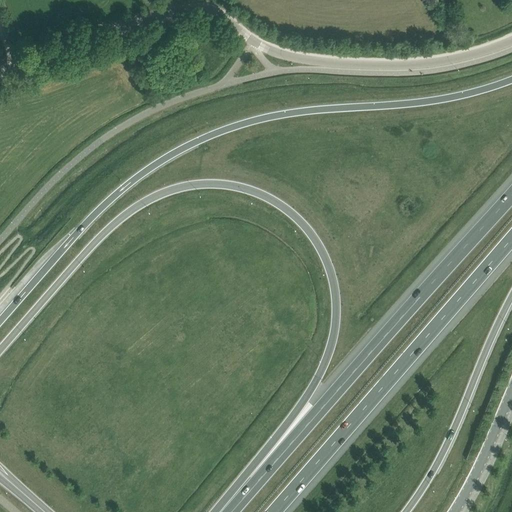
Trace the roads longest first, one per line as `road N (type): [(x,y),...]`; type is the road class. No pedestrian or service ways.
road 1 (motorway): [(0,351),(97,241),(164,193),(217,184),(282,207),(324,259),(335,330),(312,388),(222,511)]
road 2 (motorway): [(511,83),(433,102),(281,115),(206,138),(109,203),(0,323)]
road 3 (unclassified): [(0,71),(195,10),(269,50),(332,63),(430,63),(511,39)]
road 4 (motorway): [(511,195),(230,511)]
road 5 (motorway): [(273,511),(511,238)]
road 6 (motorway): [(405,511),(438,460),(511,296)]
road 7 (unclassified): [(455,511),(511,390)]
